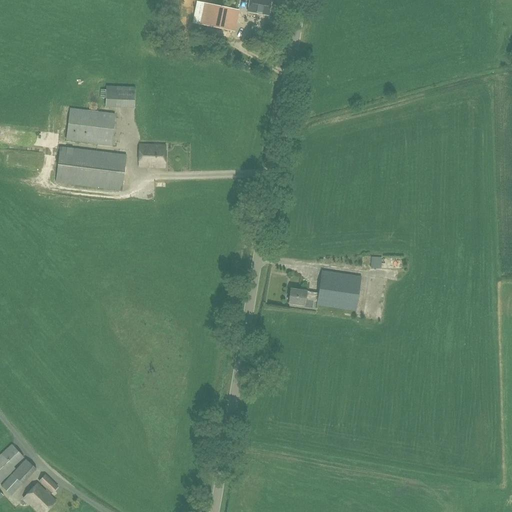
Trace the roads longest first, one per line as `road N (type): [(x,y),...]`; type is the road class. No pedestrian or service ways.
road 1 (unclassified): [(213,511),(272,174)]
road 2 (unclassified): [(272,174),(300,0)]
